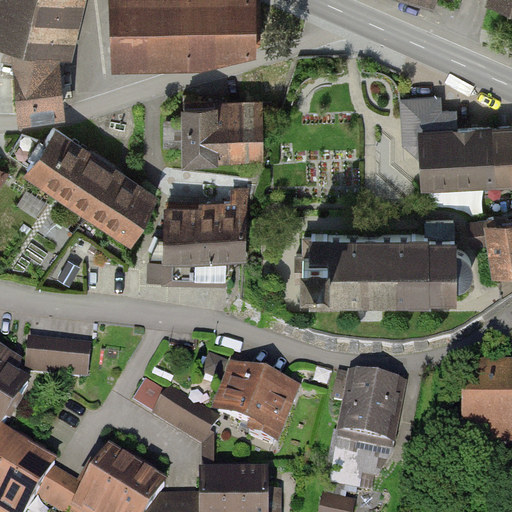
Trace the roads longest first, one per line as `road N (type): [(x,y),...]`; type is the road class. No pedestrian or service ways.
road 1 (residential): [(511,316),(445,361),(409,370),(204,326),(0,297)]
road 2 (residential): [(0,124),(65,117),(278,54),(322,35),(339,10)]
road 3 (primary): [(339,10),(511,86)]
